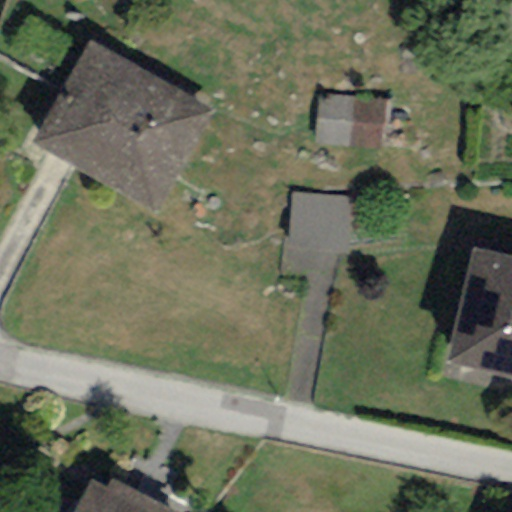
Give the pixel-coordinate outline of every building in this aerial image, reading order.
[(511,0),(510,0),(501,30),(511,33),(511,0)] [(212,113),(89,42),(29,144),(153,215),(212,113)] [(386,100),(317,96),(314,147),(383,151),(386,100)] [(353,199),(290,194),(285,250),(348,255),(353,199)] [(511,256),(473,248),(446,364),(511,378),(511,256)] [(177,511),(111,477),(105,490),(91,482),(75,511),(177,511)]
